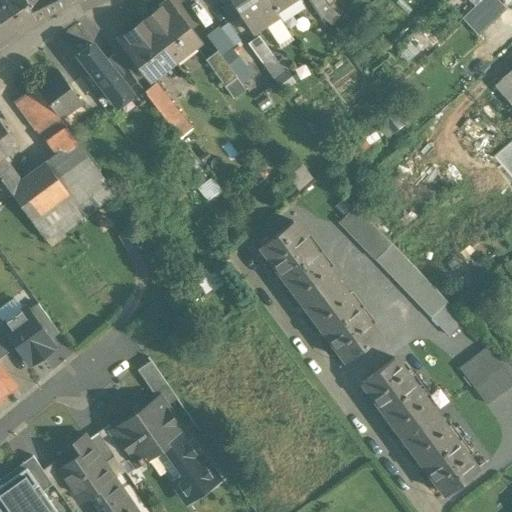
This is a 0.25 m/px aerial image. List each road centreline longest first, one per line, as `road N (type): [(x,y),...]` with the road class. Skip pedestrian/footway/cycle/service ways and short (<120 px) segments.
road 1 (residential): [(420,511),(234,262)]
road 2 (residential): [(0,434),(95,359)]
road 3 (residential): [(0,65),(102,0)]
